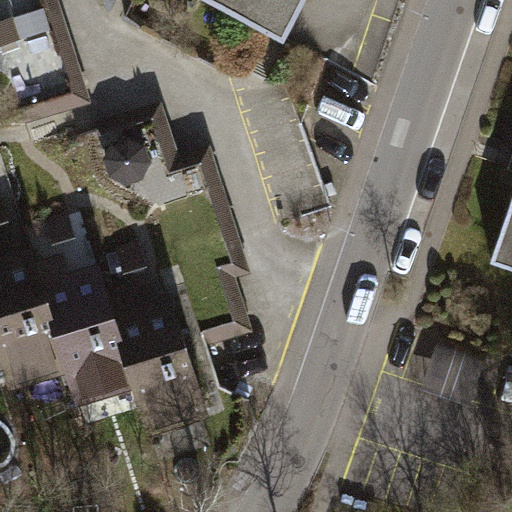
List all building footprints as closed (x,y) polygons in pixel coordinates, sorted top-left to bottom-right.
[(315,0),(205,0),(293,45),(315,0)] [(13,20),(0,23),(0,45),(19,40),(13,20)] [(173,103),(102,107),(109,206),(220,199),(217,151),(176,153),(173,103)] [(2,195),(0,195),(0,224),(10,222),(2,195)] [(511,206),(496,256),(511,261),(511,206)] [(51,217),(59,244),(78,239),(70,211),(51,217)] [(143,239),(121,246),(129,272),(151,264),(143,239)] [(0,347),(3,358),(12,388),(67,372),(52,324),(59,323),(39,263),(35,248),(26,251),(5,257),(0,242),(0,347)] [(67,372),(77,406),(137,388),(112,303),(108,290),(101,264),(93,266),(71,273),(66,255),(39,263),(59,323),(52,324),(67,372)] [(151,432),(210,414),(174,293),(163,296),(143,302),(136,281),(108,290),(112,303),(137,388),(151,432)]
